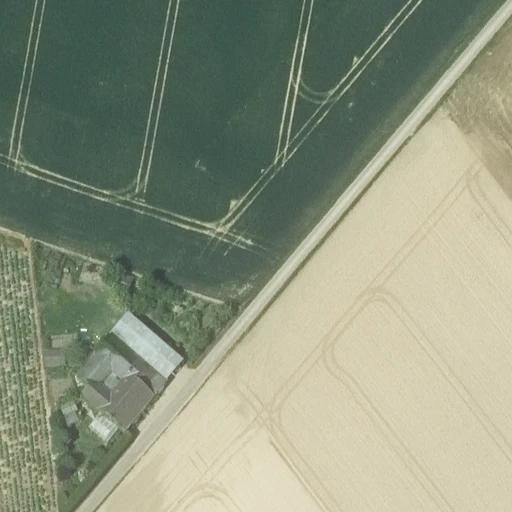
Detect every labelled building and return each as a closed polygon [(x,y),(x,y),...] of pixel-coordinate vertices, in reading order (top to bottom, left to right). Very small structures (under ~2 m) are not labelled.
[(116,294),(128,298),(133,282),(121,278),(116,294)] [(129,319),(113,337),(168,385),(184,367),(129,319)] [(111,340),(94,361),(123,386),(128,380),(154,401),(167,386),(111,340)] [(46,355),(47,370),(65,369),(64,354),(46,355)] [(123,386),(94,361),(76,381),(90,393),(82,402),(98,415),(123,386)] [(123,386),(98,415),(102,419),(119,432),(124,437),(154,401),(128,380),(123,386)] [(76,381),(82,402),(90,393),(76,381)] [(119,432),(102,419),(91,431),(108,445),(119,432)]
